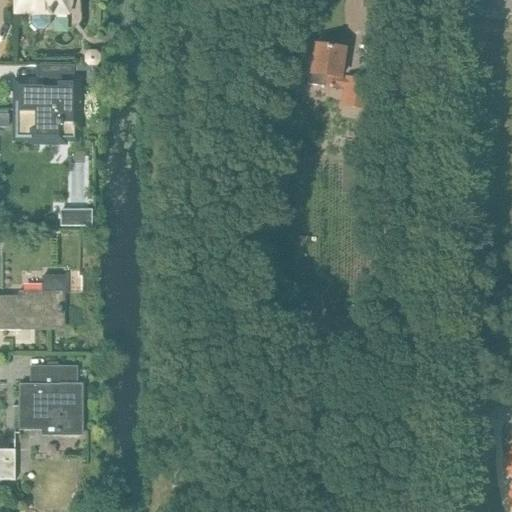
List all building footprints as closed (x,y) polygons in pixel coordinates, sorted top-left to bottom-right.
[(16,0),(17,13),(32,13),(32,21),(34,25),(38,27),(43,27),(47,25),(49,21),(49,16),(54,16),(54,13),(69,13),(68,0),(16,0)] [(317,45),(314,65),(313,73),(328,75),(326,86),(340,88),(345,49),(317,45)] [(87,56),(87,60),(90,63),(95,64),(98,60),(98,56),(95,53),(91,52),(87,56)] [(74,67),(58,66),(38,66),(38,79),(43,79),(43,89),(33,89),(33,84),(18,84),(17,135),(37,135),(37,141),(60,141),(60,123),(77,123),(77,89),(66,89),(67,82),(74,83),(74,67)] [(355,159),(339,159),(339,179),(355,179),(355,159)] [(62,326),(62,307),(64,307),(64,276),(42,276),(42,291),(15,291),(15,297),(0,297),(0,331),(21,331),(21,325),(62,326)] [(79,368),(51,367),(31,367),(31,385),(19,385),(19,427),(57,427),(57,428),(57,437),(83,438),(83,422),(79,422),(79,386),(77,386),(77,376),(79,376),(79,368)] [(16,483),(16,452),(1,452),(1,482),(16,483)]
